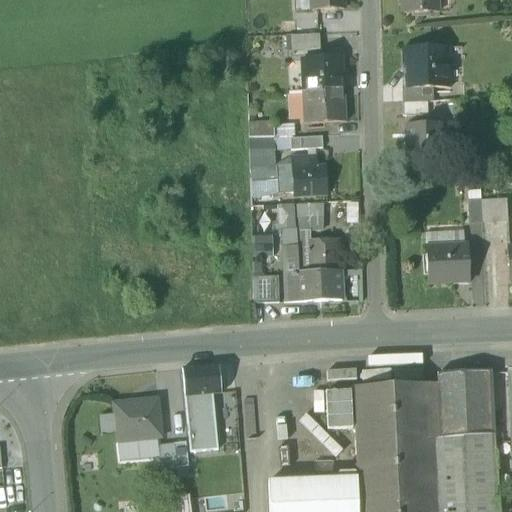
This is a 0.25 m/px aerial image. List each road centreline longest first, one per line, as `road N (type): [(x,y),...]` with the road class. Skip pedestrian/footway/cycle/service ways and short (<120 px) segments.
road 1 (residential): [(37,362),(375,335)]
road 2 (residential): [(375,335),(366,0)]
road 3 (residential): [(45,511),(37,362)]
road 4 (residential): [(375,335),(511,328)]
